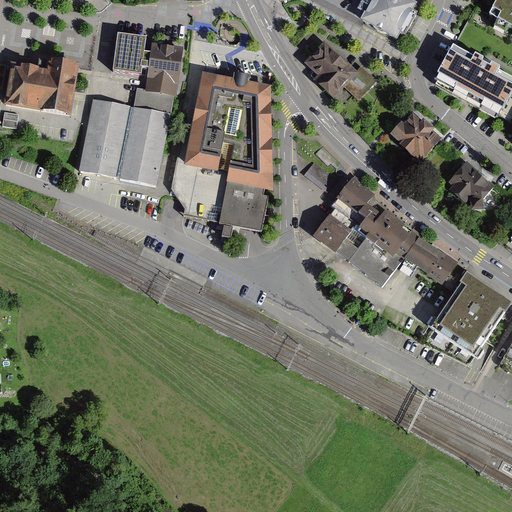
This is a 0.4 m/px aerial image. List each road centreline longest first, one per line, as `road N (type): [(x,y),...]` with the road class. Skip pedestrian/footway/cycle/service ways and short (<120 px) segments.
road 1 (residential): [(282,280),(0,170)]
road 2 (residential): [(282,280),(369,348),(511,419)]
road 3 (primary): [(511,278),(398,194),(310,103)]
road 4 (residential): [(0,16),(61,24),(185,19),(231,0)]
road 5 (residential): [(310,103),(286,126),(282,280)]
road 6 (track): [(0,446),(59,454),(108,486),(123,511)]
road 7 (residential): [(511,170),(440,111),(414,63)]
road 8 (residential): [(304,0),(414,63)]
road 9 (primary): [(310,103),(275,58),(247,0)]
